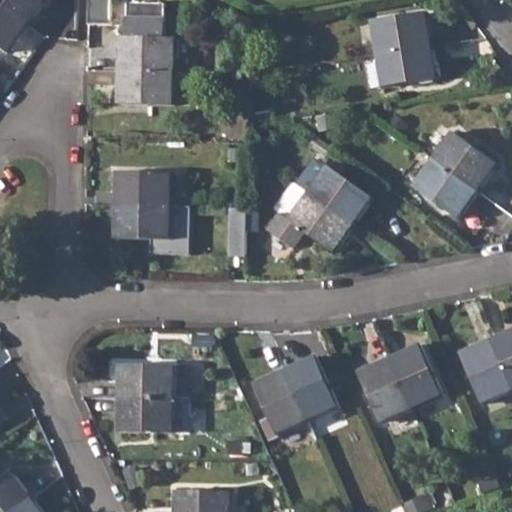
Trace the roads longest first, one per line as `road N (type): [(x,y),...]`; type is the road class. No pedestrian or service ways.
road 1 (residential): [(71,310),(314,310),(511,273)]
road 2 (residential): [(0,158),(64,67),(71,310)]
road 3 (residential): [(16,309),(106,511)]
